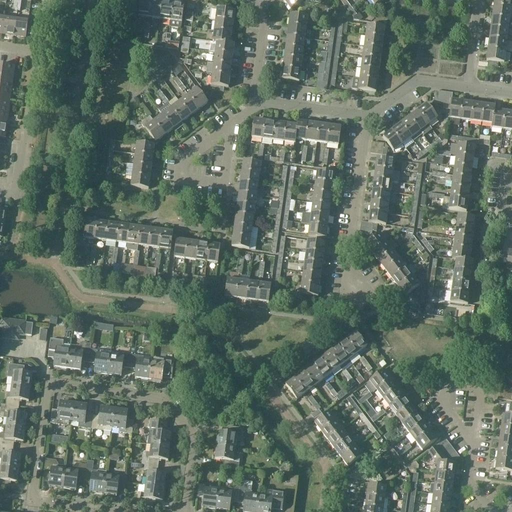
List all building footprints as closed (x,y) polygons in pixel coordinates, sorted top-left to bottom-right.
[(139,0),(137,17),(149,18),(151,0),(148,0),(139,0)] [(149,18),(159,20),(162,2),(151,0),(149,18)] [(303,0),(285,0),(283,2),(290,11),(303,0)] [(493,0),(493,7),(511,10),(511,0),(493,0)] [(174,3),(173,3),(170,21),(169,27),(180,29),(184,5),(178,4),(179,2),(174,1),(174,3)] [(349,7),(345,1),(341,3),(346,9),(349,7)] [(173,3),(162,2),(159,20),(170,21),(173,3)] [(186,6),(185,17),(192,18),(194,7),(186,6)] [(509,21),(511,10),(493,7),(491,18),(509,21)] [(209,20),(215,21),(232,23),(234,12),(211,9),(209,20)] [(351,9),(348,12),(352,18),(356,15),(351,9)] [(290,15),(288,26),(306,28),(307,17),(290,15)] [(491,18),(490,29),(508,31),(509,21),(491,18)] [(1,35),(14,36),(16,20),(4,19),(1,35)] [(28,22),(16,20),(14,36),(26,38),(28,22)] [(215,21),(213,31),(231,34),(232,23),(215,21)] [(288,26),(286,37),(304,40),(306,28),(288,26)] [(366,26),(365,37),(383,39),(384,28),(366,26)] [(490,29),(488,40),(506,42),(508,31),(490,29)] [(212,42),(216,43),(230,45),(230,44),(231,34),(213,31),(212,42)] [(303,50),(304,40),(286,37),(285,48),(303,50)] [(365,37),(363,48),(381,50),(383,39),(365,37)] [(488,40),(487,50),(505,53),(506,42),(488,40)] [(230,44),(230,45),(216,43),(214,53),(232,56),(234,44),(230,44)] [(302,61),(303,50),(285,48),(284,58),(302,61)] [(363,48),(362,58),(380,61),(381,50),(363,48)] [(503,64),(505,53),(487,50),(485,61),(503,64)] [(214,53),(213,64),(231,66),(232,56),(214,53)] [(284,58),(282,69),(300,71),(302,61),(284,58)] [(378,71),(380,61),(362,58),(361,69),(378,71)] [(0,64),(0,76),(13,79),(15,67),(0,64)] [(213,64),(211,75),(229,77),(231,66),(213,64)] [(175,77),(183,72),(183,71),(178,65),(171,71),(175,77)] [(299,82),(300,71),(282,69),(281,80),(299,82)] [(359,80),(377,82),(378,71),(361,69),(359,80)] [(228,88),(229,77),(211,75),(209,90),(223,92),(224,88),(228,88)] [(0,89),(11,91),(13,79),(0,76),(0,89)] [(173,81),(177,87),(181,84),(176,78),(173,81)] [(377,82),(359,80),(358,91),(375,93),(377,82)] [(181,84),(177,87),(182,93),(184,91),(186,90),(181,84)] [(0,89),(0,101),(10,103),(11,91),(0,89)] [(197,89),(188,96),(199,110),(207,103),(197,89)] [(156,94),(160,100),(164,97),(159,91),(156,94)] [(450,106),(451,101),(452,94),(445,93),(444,105),(450,106)] [(188,96),(184,99),(179,102),(190,116),(199,110),(188,96)] [(168,103),(164,97),(160,100),(165,106),(168,103)] [(0,101),(0,113),(8,115),(10,103),(0,101)] [(463,102),(451,101),(450,106),(444,105),(443,105),(442,109),(450,110),(448,118),(460,120),(463,102)] [(181,123),(190,116),(179,102),(170,109),(181,123)] [(460,120),(471,121),(473,104),(463,102),(460,120)] [(138,107),(143,113),(146,110),(142,104),(138,107)] [(426,104),(417,111),(428,125),(437,119),(426,104)] [(471,121),(481,123),(483,105),(473,104),(471,121)] [(495,107),(483,105),(481,123),(491,124),(492,124),(494,111),(495,107)] [(160,113),(162,115),(173,130),(174,132),(182,126),(180,124),(181,123),(170,109),(169,107),(160,113)] [(155,143),(164,136),(153,122),(150,117),(151,116),(146,110),(143,113),(148,119),(141,124),(155,143)] [(417,111),(409,117),(420,132),(428,125),(417,111)] [(505,112),(494,111),(492,124),(491,124),(491,128),(502,130),(505,112)] [(502,130),(511,131),(511,113),(505,112),(502,130)] [(0,125),(6,126),(8,115),(0,113),(0,125)] [(162,115),(153,122),(164,136),(173,130),(162,115)] [(409,117),(400,124),(411,138),(420,132),(409,117)] [(251,138),(262,139),(264,122),(253,120),(251,138)] [(275,123),(264,122),(262,139),(273,141),(275,123)] [(295,140),(305,141),(308,123),(296,122),(296,126),(297,126),(295,140)] [(273,141),(284,142),(286,125),(275,123),(273,141)] [(305,141),(316,143),(318,125),(308,123),(305,141)] [(400,124),(391,131),(402,145),(411,138),(400,124)] [(297,126),(296,126),(286,125),(284,142),(295,144),(295,140),(297,126)] [(329,126),(318,125),(316,143),(327,144),(329,126)] [(340,128),(329,126),(327,144),(338,146),(340,128)] [(393,152),(402,145),(391,131),(382,138),(393,152)] [(433,149),(435,148),(442,143),(441,143),(439,139),(430,145),(433,149)] [(445,140),(441,143),(442,143),(435,148),(438,151),(447,144),(447,140),(445,140)] [(136,143),(135,155),(152,158),(154,146),(136,143)] [(455,156),(457,145),(451,144),(449,153),(440,152),(440,154),(440,156),(450,157),(450,155),(455,156)] [(422,152),(424,156),(433,149),(430,145),(422,152)] [(457,145),(455,156),(473,158),(475,147),(457,145)] [(418,160),(424,156),(422,152),(415,157),(418,160)] [(135,155),(133,166),(151,168),(152,158),(135,155)] [(442,165),(443,157),(435,156),(434,164),(442,165)] [(455,156),(454,167),(472,169),(473,158),(455,156)] [(376,158),(375,170),(392,172),(394,161),(376,158)] [(243,161),(241,173),(259,175),(260,164),(243,161)] [(133,166),(132,176),(149,179),(151,168),(133,166)] [(470,180),(472,169),(454,167),(452,178),(470,180)] [(375,170),(373,180),(391,183),(392,172),(375,170)] [(316,171),(315,182),(333,185),(333,181),(335,182),(336,174),(334,174),(334,173),(316,171)] [(241,173),(240,183),(257,185),(259,175),(241,173)] [(447,175),(440,174),(439,178),(446,179),(446,182),(452,183),(451,188),(469,191),(470,180),(452,178),(447,177),(447,175)] [(148,190),(149,179),(132,176),(130,187),(148,190)] [(390,193),(391,183),(373,180),(372,191),(390,193)] [(331,195),(333,185),(315,182),(313,193),(331,195)] [(240,183),(238,194),(256,196),(257,185),(240,183)] [(451,188),(450,199),(467,201),(469,191),(451,188)] [(388,204),(390,193),(372,191),(370,201),(388,204)] [(330,206),(331,195),(313,193),(312,204),(330,206)] [(255,206),(256,196),(238,194),(237,204),(255,206)] [(444,196),(436,195),(436,199),(443,200),(442,209),(466,212),(467,201),(450,199),(444,198),(444,196)] [(370,201),(369,212),(387,215),(388,204),(370,201)] [(237,204),(235,215),(253,218),(255,206),(237,204)] [(330,206),(312,204),(310,214),(328,217),(330,206)] [(368,224),(373,224),(377,225),(385,226),(387,215),(369,212),(368,224)] [(310,214),(309,225),(327,228),(328,217),(310,214)] [(252,228),(253,218),(235,215),(234,226),(252,228)] [(457,216),(456,227),(473,229),(475,218),(457,216)] [(83,238),(95,240),(97,222),(86,221),(83,238)] [(95,240),(105,241),(108,224),(97,222),(95,240)] [(105,241),(116,243),(118,225),(108,224),(105,241)] [(129,227),(118,225),(116,243),(127,244),(129,227)] [(325,239),(327,228),(309,225),(308,236),(325,239)] [(234,226),(232,237),(250,239),(252,228),(234,226)] [(137,252),(138,246),(140,228),(129,227),(127,244),(126,250),(135,251),(137,252)] [(472,240),(473,229),(456,227),(454,238),(472,240)] [(138,246),(149,247),(151,229),(140,228),(138,246)] [(149,247),(159,249),(161,231),(151,229),(149,247)] [(173,232),(161,231),(159,249),(170,250),(173,232)] [(379,234),(365,245),(372,254),(386,243),(379,234)] [(412,236),(409,239),(414,245),(417,243),(414,238),(412,236)] [(249,250),(250,239),(232,237),(231,248),(249,250)] [(470,251),(472,240),(454,238),(453,249),(470,251)] [(173,258),(185,259),(187,242),(176,240),(173,258)] [(307,241),(305,252),(323,254),(325,243),(307,241)] [(198,243),(187,242),(185,259),(195,261),(198,243)] [(209,244),(198,243),(195,261),(206,262),(209,244)] [(372,254),(378,262),(392,251),(386,243),(372,254)] [(220,246),(209,244),(206,262),(217,264),(220,246)] [(469,262),(469,261),(470,251),(453,249),(451,260),(455,260),(469,262)] [(378,262),(385,271),(399,260),(392,251),(378,262)] [(305,252),(304,263),(322,265),(323,254),(305,252)] [(425,253),(420,258),(423,262),(428,258),(425,253)] [(385,271),(391,279),(406,268),(399,260),(385,271)] [(455,260),(454,271),(472,273),(473,262),(469,261),(469,262),(455,260)] [(304,263),(302,274),(320,276),(322,265),(304,263)] [(391,279),(398,288),(412,277),(406,268),(391,279)] [(454,271),(452,281),(470,284),(472,273),(454,271)] [(302,274),(301,284),(319,286),(320,276),(302,274)] [(419,286),(412,277),(398,288),(405,297),(419,286)] [(224,297),(236,299),(238,281),(227,280),(224,297)] [(236,299),(246,300),(249,282),(238,281),(236,299)] [(452,281),(451,292),(469,294),(470,284),(452,281)] [(246,300),(257,302),(260,284),(249,282),(246,300)] [(270,285),(260,284),(257,302),(268,303),(270,285)] [(317,298),(319,286),(301,284),(299,295),(317,298)] [(467,305),(469,294),(451,292),(449,303),(467,305)] [(425,315),(432,316),(433,306),(426,305),(426,307),(425,315)] [(0,333),(0,337),(17,340),(18,335),(24,335),(25,323),(1,321),(0,333)] [(47,331),(40,330),(39,342),(45,343),(47,331)] [(355,333),(346,340),(357,354),(366,347),(355,333)] [(53,368),(67,370),(70,346),(62,345),(63,341),(50,339),(48,356),(55,357),(53,368)] [(346,340),(337,346),(349,361),(357,354),(346,340)] [(70,346),(70,351),(67,370),(80,371),(81,361),(89,362),(90,350),(91,345),(81,344),(77,347),(70,346)] [(337,346),(329,353),(340,367),(349,361),(337,346)] [(108,375),(110,357),(111,353),(90,350),(89,362),(95,363),(94,373),(108,375)] [(329,353),(320,359),(331,374),(340,367),(329,353)] [(117,358),(110,357),(108,375),(121,377),(122,366),(129,367),(131,356),(118,354),(117,358)] [(144,357),(131,356),(129,367),(136,368),(135,379),(148,381),(151,362),(143,361),(144,357)] [(151,358),(151,362),(148,381),(161,383),(162,378),(169,379),(172,361),(151,358)] [(359,360),(364,366),(367,364),(362,358),(359,360)] [(320,359),(312,365),(323,380),(331,374),(320,359)] [(372,370),(367,364),(364,366),(368,372),(372,370)] [(13,378),(12,386),(30,388),(32,375),(21,373),(22,366),(9,365),(7,378),(13,378)] [(312,365),(303,372),(314,387),(323,380),(312,365)] [(373,393),(376,391),(391,380),(384,370),(366,384),(373,393)] [(346,380),(350,377),(345,371),(342,374),(346,380)] [(305,393),(314,387),(303,372),(294,379),(305,393)] [(346,380),(351,386),(355,383),(350,377),(346,380)] [(296,400),(305,393),(294,379),(285,386),(296,400)] [(397,388),(391,380),(376,391),(382,399),(397,388)] [(7,393),(5,405),(17,407),(17,400),(28,402),(30,388),(12,386),(11,393),(7,393)] [(382,399),(389,408),(404,397),(397,388),(382,399)] [(333,390),(329,393),(334,399),(337,396),(333,390)] [(307,400),(312,406),(316,403),(311,397),(307,400)] [(410,405),(404,397),(389,408),(396,417),(410,405)] [(346,400),(353,409),(356,406),(350,398),(346,400)] [(357,403),(360,406),(366,401),(363,398),(357,403)] [(63,422),(71,423),(74,404),(60,402),(59,413),(52,412),(50,424),(63,426),(63,422)] [(87,406),(74,404),(71,423),(79,424),(78,428),(91,429),(92,418),(85,417),(87,406)] [(17,407),(5,405),(1,405),(0,413),(0,417),(3,419),(4,419),(3,426),(6,426),(25,429),(26,415),(16,414),(17,407)] [(417,414),(410,405),(396,417),(402,425),(417,414)] [(511,405),(504,405),(502,416),(511,416),(511,405)] [(363,414),(356,406),(353,409),(359,417),(363,414)] [(92,418),(91,429),(111,432),(112,428),(114,410),(101,408),(99,419),(92,418)] [(128,412),(114,410),(112,428),(119,429),(119,433),(132,435),(133,423),(126,422),(128,412)] [(318,410),(316,412),(311,416),(314,420),(321,414),(318,410)] [(382,411),(376,415),(379,419),(385,414),(383,412),(382,411)] [(314,424),(321,433),(336,422),(329,412),(314,424)] [(369,423),(363,414),(359,417),(366,426),(369,423)] [(409,434),(424,423),(417,414),(402,425),(409,434)] [(370,420),(373,423),(379,419),(376,415),(370,420)] [(511,416),(502,416),(501,426),(511,427),(511,416)] [(151,445),(169,448),(171,434),(160,433),(162,422),(150,421),(147,445),(151,445)] [(321,433),(328,441),(342,430),(336,422),(321,433)] [(376,432),(369,423),(366,426),(372,434),(376,432)] [(409,434),(415,442),(430,431),(424,423),(409,434)] [(0,434),(0,446),(11,448),(12,441),(23,442),(25,429),(6,426),(5,434),(1,434),(0,434)] [(499,437),(511,438),(511,427),(501,426),(499,437)] [(218,433),(216,446),(235,448),(236,440),(242,441),(243,428),(230,427),(229,434),(218,433)] [(328,441),(334,450),(349,439),(342,430),(328,441)] [(437,440),(430,431),(415,442),(422,451),(437,440)] [(380,438),(376,432),(372,434),(377,440),(380,438)] [(511,438),(499,437),(498,448),(511,449),(511,438)] [(334,450),(341,458),(356,447),(349,439),(334,450)] [(439,451),(448,444),(445,439),(435,447),(439,451)] [(452,448),(448,444),(439,451),(442,456),(452,448)] [(168,461),(169,448),(151,445),(150,453),(146,453),(143,454),(141,465),(142,465),(144,466),(144,465),(156,467),(157,459),(168,461)] [(408,445),(402,449),(405,453),(411,448),(408,445)] [(0,459),(2,460),(0,467),(19,469),(21,456),(10,455),(11,448),(0,446),(0,459)] [(234,456),(235,448),(216,446),(215,459),(226,461),(225,468),(238,469),(240,456),(234,456)] [(362,456),(356,447),(341,458),(348,467),(362,456)] [(459,458),(455,453),(446,460),(442,456),(439,451),(435,447),(428,453),(436,463),(437,463),(436,473),(454,475),(456,460),(459,458)] [(455,453),(452,448),(442,456),(446,460),(455,453)] [(511,460),(511,449),(498,448),(496,459),(511,460)] [(399,458),(405,453),(402,449),(396,454),(399,458)] [(511,472),(511,460),(496,459),(495,470),(511,472)] [(49,487),(62,489),(65,470),(65,467),(58,466),(58,465),(55,461),(45,460),(43,475),(50,476),(49,487)] [(84,481),(86,469),(86,465),(77,464),(73,467),(72,471),(65,470),(62,489),(75,491),(77,480),(84,481)] [(155,473),(156,467),(144,465),(144,466),(143,478),(146,479),(145,486),(164,489),(166,475),(155,473)] [(290,471),(285,465),(279,470),(284,476),(289,472),(290,471)] [(17,483),(19,469),(0,467),(0,470),(0,488),(5,489),(6,481),(17,483)] [(89,493),(103,495),(106,476),(106,472),(86,469),(84,481),(91,482),(89,493)] [(113,477),(106,476),(103,495),(116,496),(118,486),(125,487),(126,475),(113,473),(113,477)] [(436,473),(434,484),(453,486),(454,475),(436,473)] [(453,486),(434,484),(431,484),(430,494),(433,495),(451,497),(453,486)] [(202,508),(216,510),(218,491),(211,490),(211,486),(199,485),(197,496),(204,497),(202,508)] [(243,511),(256,511),(259,496),(252,495),(252,492),(251,491),(252,486),(240,485),(239,490),(238,502),(244,503),(243,511)] [(162,502),(164,489),(145,486),(144,494),(141,493),(139,506),(150,507),(151,500),(162,502)] [(366,497),(385,499),(389,500),(389,495),(385,494),(386,488),(368,486),(366,497)] [(231,501),(238,502),(239,490),(227,488),(219,487),(218,491),(216,510),(229,511),(231,501)] [(266,497),(259,496),(256,511),(270,511),(271,511),(273,511),(273,510),(282,511),(284,494),(267,491),(266,497)] [(433,495),(431,506),(450,508),(451,497),(433,495)] [(366,497),(365,507),(383,510),(385,499),(366,497)]
